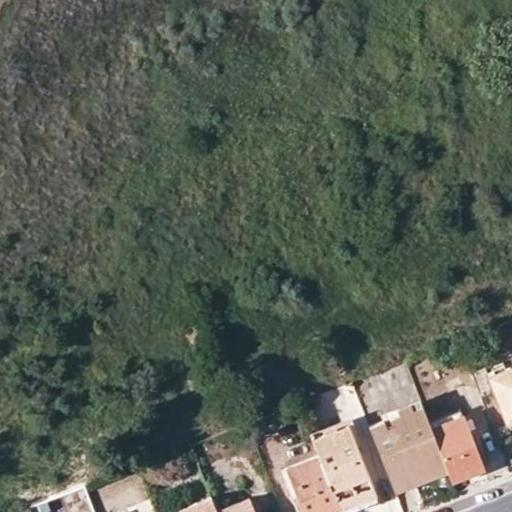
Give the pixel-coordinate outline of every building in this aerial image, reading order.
[(511,367),(491,376),(510,422),(511,421),(511,367)] [(429,411),(426,405),(373,425),(375,431),(389,426),(429,411)] [(404,465),(444,450),(435,426),(429,411),(389,426),(404,465)] [(466,414),(435,426),(444,450),(448,460),(453,474),(484,462),(466,414)] [(319,453),(339,502),(374,488),(348,424),(313,438),(319,453)] [(394,481),(408,476),(404,465),(389,426),(375,431),(394,481)] [(408,476),(448,460),(444,450),(404,465),(408,476)] [(287,466),(305,511),(313,511),(339,502),(319,453),(287,466)] [(487,469),(484,462),(453,474),(456,481),(487,469)] [(339,502),(342,509),(377,496),(374,488),(339,502)] [(222,511),(217,498),(186,511),(222,511)] [(259,511),(255,499),(222,511),(259,511)] [(339,502),(313,511),(335,511),(342,509),(339,502)]
